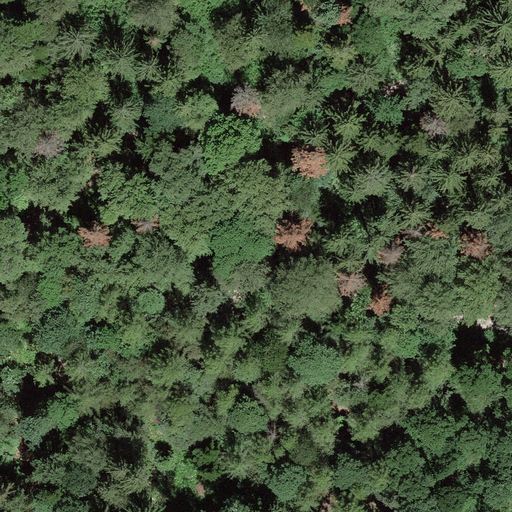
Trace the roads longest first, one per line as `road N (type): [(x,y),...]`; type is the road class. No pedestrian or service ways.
road 1 (track): [(0,275),(45,251),(112,171),(181,135),(356,102),(511,34)]
road 2 (track): [(0,308),(283,291),(511,331)]
